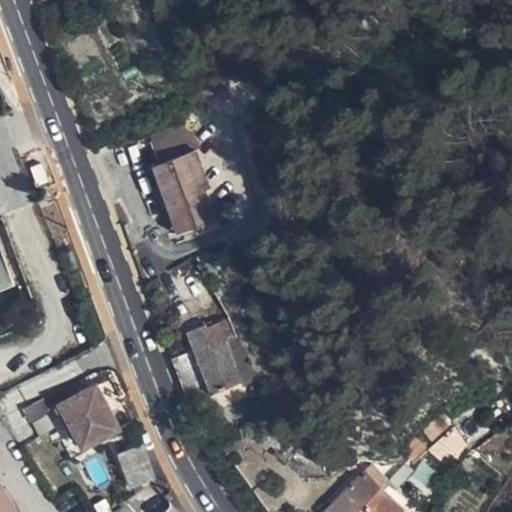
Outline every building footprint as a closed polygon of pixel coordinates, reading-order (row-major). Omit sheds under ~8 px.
[(172,231),(182,227),(214,216),(217,214),(184,126),(156,136),(164,160),(149,167),(172,231)] [(214,216),(182,227),(187,242),(220,229),(214,216)] [(0,286),(15,280),(0,240),(0,286)] [(172,358),(188,400),(215,390),(241,380),(243,380),(227,337),(235,334),(225,319),(207,325),(205,322),(187,330),(194,349),(172,358)] [(241,380),(215,390),(221,405),(247,395),(241,380)] [(97,382),(61,401),(85,445),(120,426),(97,382)] [(462,436),(468,445),(490,430),(484,420),(462,436)] [(461,451),(468,445),(462,436),(455,428),(431,451),(453,469),(461,451)] [(143,442),(121,451),(133,484),(155,476),(143,442)] [(391,511),(399,504),(363,470),(322,511),(391,511)] [(0,479),(0,511),(13,503),(0,479)] [(0,511),(18,511),(13,503),(0,511)]
